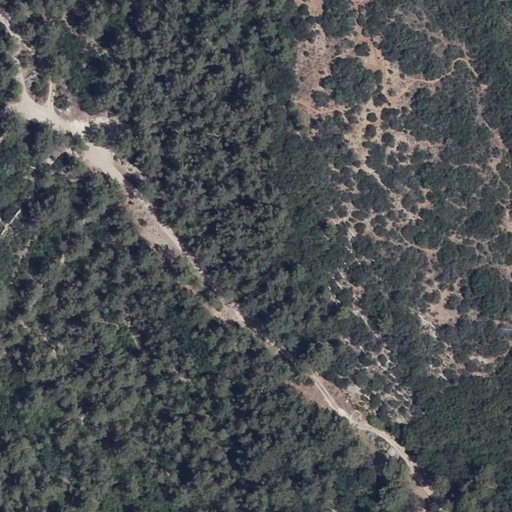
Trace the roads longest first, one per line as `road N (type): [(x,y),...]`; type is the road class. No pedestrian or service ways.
road 1 (track): [(123,180),(346,415)]
road 2 (track): [(123,180),(59,239),(54,274),(0,328)]
road 3 (track): [(123,180),(70,127),(23,106),(0,111)]
road 4 (track): [(442,511),(401,447),(346,415)]
